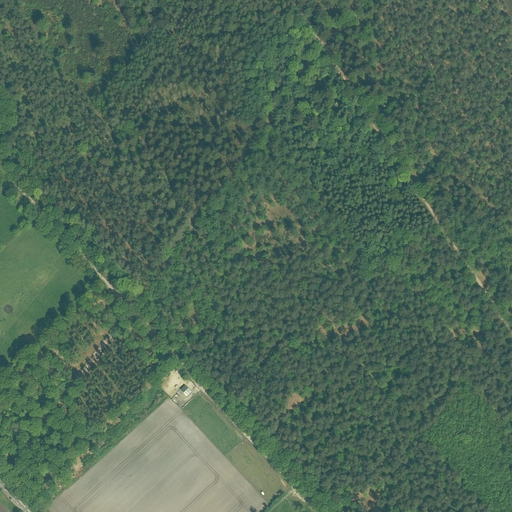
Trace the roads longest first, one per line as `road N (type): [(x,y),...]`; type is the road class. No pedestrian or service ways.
road 1 (track): [(0,168),(317,511)]
road 2 (track): [(267,121),(1,480)]
road 3 (track): [(325,53),(438,221)]
road 4 (track): [(438,221),(511,332)]
